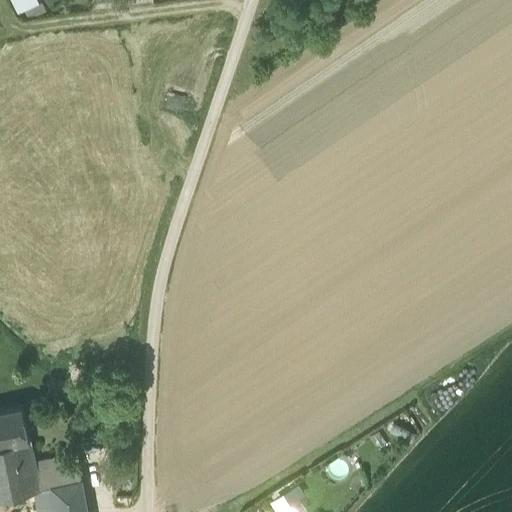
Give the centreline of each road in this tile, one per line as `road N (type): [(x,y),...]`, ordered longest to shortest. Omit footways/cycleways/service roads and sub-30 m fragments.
road 1 (residential): [(149,511),(155,287),(250,0)]
road 2 (track): [(511,328),(223,511)]
